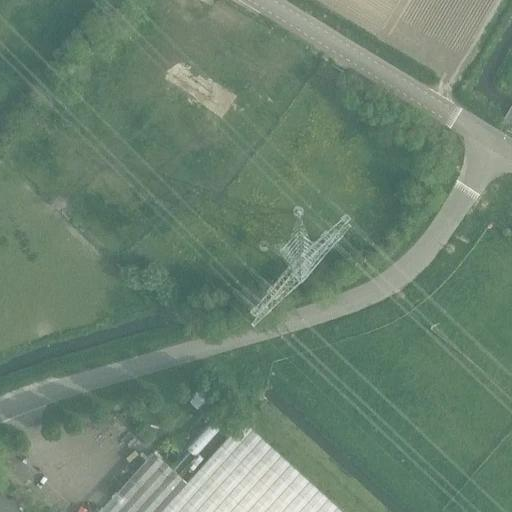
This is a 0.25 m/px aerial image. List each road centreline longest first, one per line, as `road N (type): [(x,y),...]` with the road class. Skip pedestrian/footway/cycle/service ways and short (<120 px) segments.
road 1 (unclassified): [(0,412),(380,289),(437,236),(497,143)]
road 2 (unclassified): [(497,143),(261,0)]
